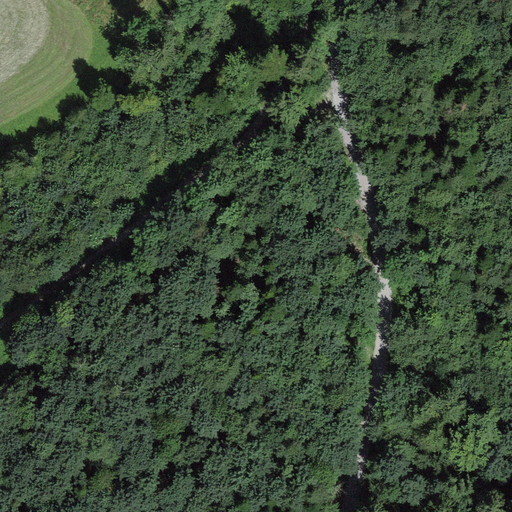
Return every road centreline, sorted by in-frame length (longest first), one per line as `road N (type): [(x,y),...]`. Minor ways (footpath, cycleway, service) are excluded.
road 1 (track): [(343,511),(377,357),(382,287),(344,103),(338,0)]
road 2 (track): [(0,325),(228,146),(344,103)]
